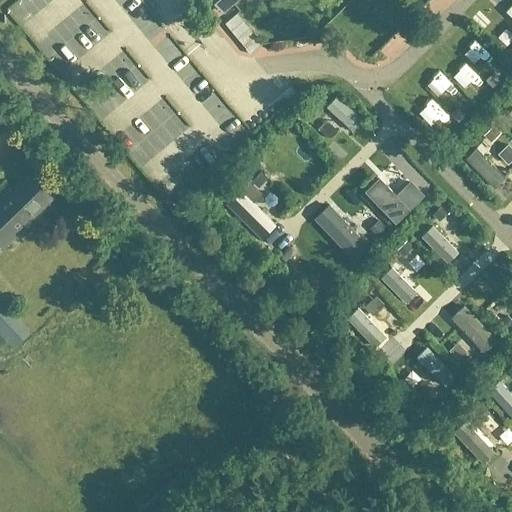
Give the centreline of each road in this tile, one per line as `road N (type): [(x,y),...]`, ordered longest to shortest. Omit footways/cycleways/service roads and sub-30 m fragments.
road 1 (unclassified): [(432,511),(0,61)]
road 2 (track): [(141,511),(302,378)]
road 3 (unknown): [(380,326),(511,171)]
